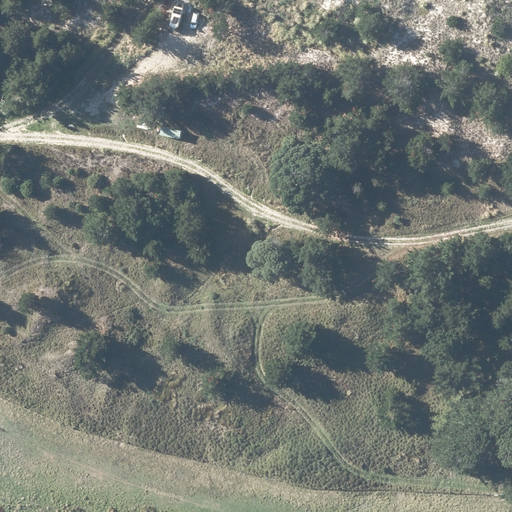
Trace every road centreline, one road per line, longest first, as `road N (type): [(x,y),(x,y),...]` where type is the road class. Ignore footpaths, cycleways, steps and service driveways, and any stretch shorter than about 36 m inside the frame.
road 1 (track): [(0,136),(155,151),(262,208),(324,233),(392,247),(511,229)]
road 2 (track): [(0,126),(75,92),(145,0)]
